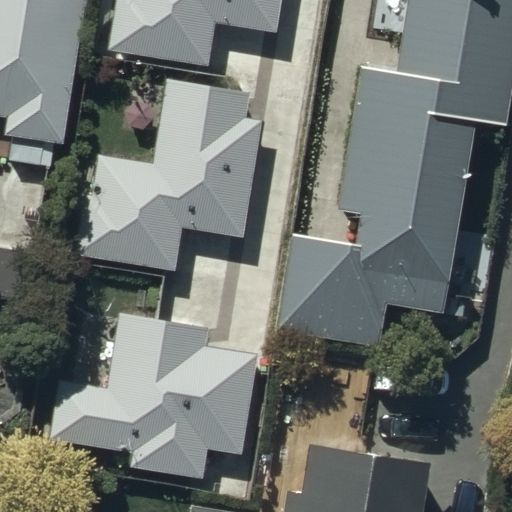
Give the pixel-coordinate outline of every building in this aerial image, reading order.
[(52,133),(72,0),(0,0),(0,107),(8,109),(6,126),(52,133)] [(100,0),(93,44),(199,62),(207,14),(265,24),(269,0),(100,0)] [(511,0),(406,0),(394,77),(361,72),(339,199),(361,202),(353,247),(286,235),(271,321),(368,337),(376,291),(434,300),(466,107),(498,112),(511,24),(511,0)] [(233,118),(237,89),(225,88),(165,78),(152,163),(88,153),(74,247),(162,261),(169,216),(229,225),(245,120),(233,118)] [(186,270),(179,322),(262,333),(269,282),(186,270)] [(152,318),(118,312),(105,389),(56,381),(48,429),(132,443),(130,459),(191,470),(196,439),(229,445),(244,358),(190,349),(194,325),(152,318)] [(406,511),(416,459),(305,441),(293,511),(202,511),(190,510),(189,511),(406,511)]
